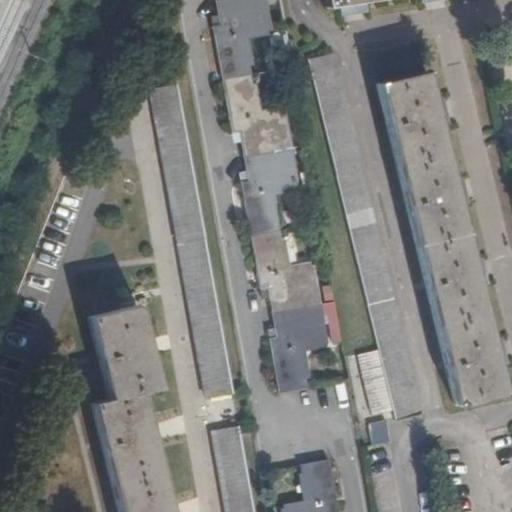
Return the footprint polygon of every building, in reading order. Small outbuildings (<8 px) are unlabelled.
[(292,374),(226,0),(215,0),(220,25),(213,26),(232,133),(238,132),(249,181),(241,183),(259,289),(267,288),(276,338),(268,340),(275,377),(292,374)] [(226,0),(292,374),(275,377),(277,392),(306,386),(299,349),(325,343),(312,265),(285,270),(272,192),(298,187),(284,109),(258,113),(243,36),(270,30),(264,0),(226,0)] [(419,412),(333,54),(305,61),(351,251),(373,342),(391,419),(419,412)] [(425,71),(374,83),(453,404),(502,392),(425,71)] [(205,398),(231,394),(209,258),(177,84),(150,88),(205,398)] [(157,389),(136,306),(88,318),(107,399),(90,403),(117,511),(169,511),(141,394),(157,389)] [(384,419),(367,423),(370,444),(388,441),(384,419)] [(253,511),(238,425),(212,429),(226,511),(253,511)] [(335,511),(326,460),(300,465),(305,504),(280,509),(280,511),(335,511)]
